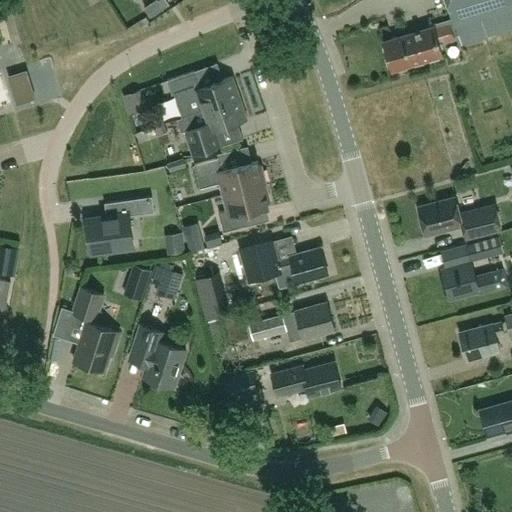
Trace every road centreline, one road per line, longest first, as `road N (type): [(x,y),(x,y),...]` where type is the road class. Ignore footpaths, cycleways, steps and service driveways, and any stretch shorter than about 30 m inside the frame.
road 1 (tertiary): [(430,443),(320,57),(296,0)]
road 2 (unclassified): [(430,443),(303,470),(261,469),(0,393)]
road 3 (residential): [(253,0),(118,64),(86,95),(47,171),(50,221)]
